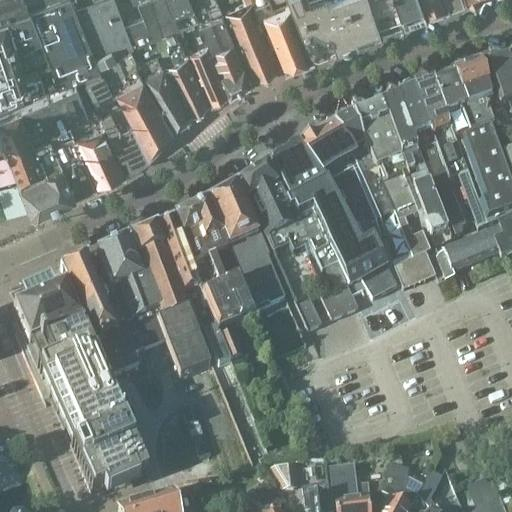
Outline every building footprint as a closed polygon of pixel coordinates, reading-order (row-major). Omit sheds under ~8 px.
[(0,0),(0,19),(27,10),(53,0),(0,0)] [(53,0),(27,10),(0,19),(0,106),(44,88),(44,87),(59,83),(59,85),(73,79),(99,69),(97,62),(74,6),(93,0),(53,0)] [(93,0),(74,6),(97,62),(99,62),(103,71),(102,71),(102,72),(112,92),(115,91),(146,155),(148,155),(173,128),(139,72),(133,56),(136,55),(124,26),(116,7),(113,0),(93,0)] [(191,6),(191,7),(187,0),(139,0),(137,1),(152,37),(177,27),(178,28),(210,102),(227,91),(191,6)] [(187,0),(191,7),(191,6),(227,91),(248,78),(215,0),(187,0)] [(279,63),(252,0),(225,12),(252,77),(279,63)] [(289,0),(252,0),(279,63),(283,61),(310,51),(289,0)] [(289,0),(310,51),(404,20),(395,0),(289,0)] [(395,0),(404,20),(422,13),(418,0),(395,0)] [(419,0),(424,12),(446,4),(444,0),(419,0)] [(175,125),(187,115),(158,55),(151,41),(142,18),(124,26),(136,55),(143,73),(175,125)] [(151,41),(158,55),(187,115),(210,102),(178,28),(151,41)] [(494,137),(501,156),(508,175),(511,186),(511,68),(509,60),(481,67),(494,106),(491,107),(483,110),(494,137)] [(451,79),(430,86),(448,135),(450,134),(455,146),(462,143),(464,148),(471,167),(478,186),(484,204),(481,205),(481,204),(477,206),(485,229),(511,218),(511,186),(508,175),(501,156),(494,137),(483,110),(491,107),(489,99),(479,67),(451,79)] [(97,107),(101,115),(120,157),(123,156),(129,169),(146,155),(115,91),(112,92),(102,72),(84,81),(97,107)] [(0,114),(0,130),(18,178),(44,168),(32,140),(49,133),(75,193),(94,184),(71,130),(67,121),(86,111),(74,83),(0,114)] [(455,146),(450,134),(448,135),(430,86),(417,92),(412,93),(430,140),(436,156),(442,171),(446,183),(455,180),(475,233),(485,229),(477,206),(455,146)] [(451,196),(446,183),(442,171),(436,156),(430,140),(412,93),(395,100),(417,155),(429,186),(433,196),(445,228),(449,227),(454,240),(461,237),(459,231),(463,230),(450,196),(451,196)] [(382,182),(378,184),(393,215),(396,222),(408,249),(411,257),(413,261),(396,267),(393,268),(402,292),(406,290),(434,279),(424,256),(428,254),(421,236),(410,240),(403,223),(420,216),(429,239),(447,232),(445,228),(433,196),(429,186),(417,155),(395,100),(379,106),(380,107),(374,109),(354,116),(351,117),(370,166),(373,173),(377,171),(382,182)] [(97,107),(90,111),(94,119),(101,115),(97,107)] [(94,119),(87,122),(111,177),(126,170),(120,157),(101,115),(94,119)] [(371,198),(381,220),(393,215),(378,184),(382,182),(377,171),(373,173),(370,166),(351,117),(334,125),(341,140),(349,150),(356,162),(367,188),(371,198)] [(87,122),(71,130),(94,184),(111,177),(87,122)] [(315,137),(297,146),(310,163),(364,248),(371,244),(372,244),(377,241),(370,226),(375,223),(381,220),(371,198),(367,188),(356,162),(349,150),(341,140),(334,125),(315,137)] [(32,140),(44,168),(18,178),(29,207),(35,210),(75,193),(49,133),(32,140)] [(297,146),(291,150),(271,163),(269,165),(270,165),(266,168),(293,222),(314,212),(335,251),(330,253),(337,268),(338,268),(345,283),(347,288),(359,282),(370,303),(395,289),(371,244),(364,248),(310,163),(297,146)] [(293,222),(266,168),(266,167),(237,186),(264,243),(265,242),(271,255),(287,247),(291,256),(308,248),(320,275),(326,271),(334,289),(345,283),(338,268),(337,268),(330,253),(335,251),(314,212),(293,222)] [(235,188),(210,202),(224,237),(222,238),(252,311),(286,297),(259,235),(256,236),(235,188)] [(208,203),(174,220),(176,224),(193,266),(192,267),(190,268),(216,332),(254,316),(252,311),(222,238),(208,203)] [(164,225),(155,229),(194,330),(201,327),(217,368),(229,363),(219,338),(216,332),(190,268),(173,225),(171,222),(164,225)] [(511,256),(511,223),(442,252),(443,255),(439,257),(435,261),(445,284),(453,280),(451,275),(497,257),(500,262),(511,256)] [(155,229),(128,240),(145,282),(159,317),(155,318),(165,343),(180,381),(209,370),(194,330),(155,229)] [(125,241),(94,253),(117,312),(128,340),(137,336),(143,352),(165,343),(155,318),(159,317),(145,282),(142,283),(125,241)] [(85,260),(60,270),(67,286),(92,342),(88,344),(104,381),(138,366),(134,355),(143,352),(137,336),(128,340),(117,312),(107,315),(85,260)] [(24,305),(12,310),(13,312),(14,311),(28,346),(29,346),(43,380),(40,381),(48,398),(51,405),(70,449),(72,448),(93,495),(102,491),(105,498),(138,484),(137,482),(148,478),(116,410),(125,406),(117,388),(108,392),(104,381),(88,344),(64,287),(53,292),(48,281),(19,294),(24,305)] [(334,289),(332,290),(344,316),(358,310),(347,288),(345,283),(334,289)] [(344,316),(332,290),(319,296),(331,322),(344,316)] [(309,300),(296,307),(307,333),(321,327),(309,300)] [(231,334),(219,338),(229,363),(241,359),(231,334)] [(191,409),(180,413),(198,462),(209,458),(191,409)] [(0,445),(0,473),(17,468),(10,443),(0,445)] [(291,468),(266,471),(280,493),(294,491),(291,468)] [(388,468),(381,495),(389,499),(382,511),(408,511),(410,509),(416,499),(403,492),(408,473),(388,468)] [(334,511),(369,511),(366,488),(355,489),(352,470),(329,473),(334,511)] [(430,474),(417,499),(429,511),(428,511),(437,511),(429,503),(441,480),(430,474)] [(488,477),(464,489),(474,511),(502,511),(495,496),(488,477)] [(328,486),(301,489),(303,511),(330,511),(329,499),(328,486)] [(244,509),(247,511),(277,511),(281,507),(271,500),(274,496),(262,487),(244,509)] [(154,502),(121,511),(194,511),(189,495),(174,500),(173,498),(155,504),(154,502)] [(205,511),(225,508),(223,495),(203,497),(205,511)]
